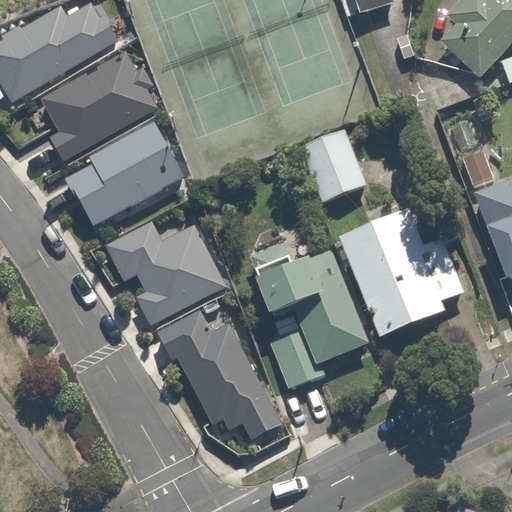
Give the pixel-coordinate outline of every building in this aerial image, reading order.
[(354,0),(361,20),(398,8),(395,0),(354,0)] [(452,22),(434,41),(473,80),(511,41),(511,0),(451,0),(441,11),(452,22)] [(0,84),(14,108),(120,45),(105,20),(100,22),(92,7),(69,21),(62,10),(22,34),(20,30),(3,40),(5,43),(0,46),(0,84)] [(65,165),(159,112),(149,93),(155,90),(145,72),(138,75),(127,56),(99,72),(100,74),(89,80),(88,78),(42,103),(61,136),(51,142),(65,165)] [(511,58),(498,62),(502,87),(511,85),(511,58)] [(471,119),(447,128),(457,154),(481,144),(471,119)] [(185,181),(155,126),(91,160),(95,167),(67,183),(79,207),(82,205),(95,230),(132,209),(133,211),(164,194),(164,193),(185,181)] [(346,133),(288,156),(308,206),(366,183),(346,133)] [(483,150),(458,162),(471,189),(496,177),(483,150)] [(511,178),(470,196),(481,223),(471,227),(495,283),(511,276),(511,178)] [(284,251),(247,269),(252,279),(244,283),(259,314),(265,311),(277,335),(260,343),(284,391),(325,370),(324,368),(439,311),(435,302),(470,285),(440,226),(417,238),(399,203),(325,240),(328,246),(291,264),(284,251)] [(137,301),(152,330),(228,290),(196,228),(163,245),(155,227),(108,250),(126,286),(138,280),(148,295),(137,301)] [(214,336),(202,315),(160,336),(174,364),(179,362),(215,429),(225,424),(231,435),(244,427),(253,444),(283,427),(230,327),(214,336)]
